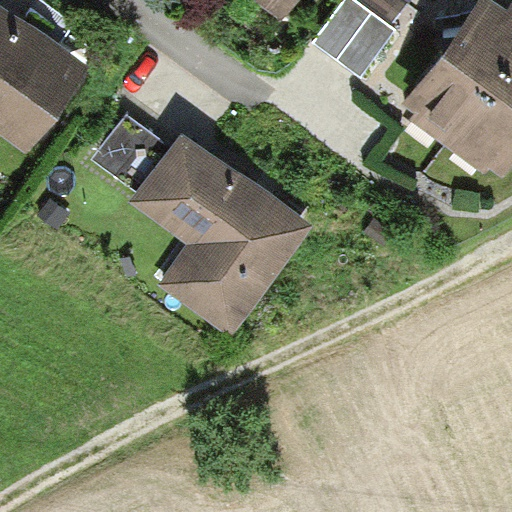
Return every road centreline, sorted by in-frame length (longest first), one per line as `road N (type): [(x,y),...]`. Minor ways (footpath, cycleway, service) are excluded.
road 1 (track): [(0,500),(511,242)]
road 2 (residential): [(110,0),(209,68),(305,94)]
